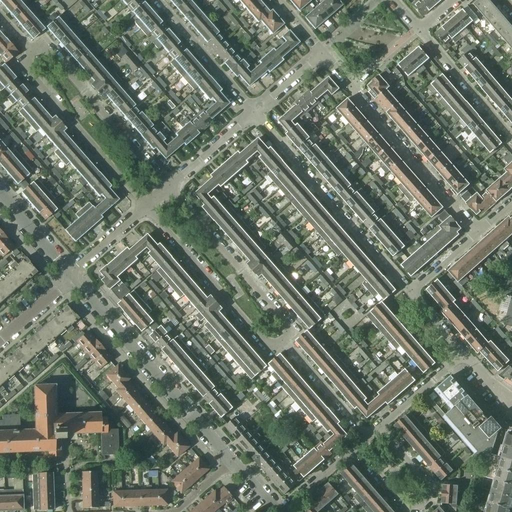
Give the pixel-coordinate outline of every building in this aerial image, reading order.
[(9,0),(3,5),(9,12),(20,2),(22,0),(9,0)] [(22,0),(20,2),(9,12),(15,19),(26,9),(23,5),(27,1),(25,0),(22,0)] [(141,0),(131,0),(126,5),(132,12),(143,2),(141,0)] [(173,0),(171,2),(177,9),(187,0),(173,0)] [(189,0),(187,0),(177,9),(183,16),(195,6),(189,0)] [(242,0),(240,2),(246,9),(256,0),(242,0)] [(258,0),(256,0),(246,9),(252,16),(263,6),(258,0)] [(297,0),(292,5),(298,12),(310,1),(308,0),(297,0)] [(321,0),(323,2),(318,6),(328,18),(335,12),(324,0),(321,0)] [(336,0),(324,0),(335,12),(342,6),(336,0)] [(427,11),(417,0),(410,6),(420,17),(427,11)] [(417,0),(427,11),(434,6),(429,0),(417,0)] [(496,8),(489,0),(478,0),(473,4),(485,18),(496,8)] [(143,2),(132,12),(127,16),(129,19),(134,15),(138,19),(149,9),(143,2)] [(195,6),(183,16),(189,23),(200,13),(195,6)] [(263,6),(252,16),(257,23),(260,21),(259,20),(269,12),(263,6)] [(309,6),(307,7),(321,24),(328,18),(318,6),(313,10),(309,6)] [(321,24),(307,7),(305,9),(309,13),(304,18),(314,30),(321,24)] [(507,20),(496,8),(485,18),(495,30),(507,20)] [(26,9),(15,19),(21,26),(32,15),(26,9)] [(149,9),(138,19),(134,23),(140,29),(155,16),(149,9)] [(269,12),(259,20),(260,21),(264,26),(259,30),(261,32),(277,18),(271,10),(269,12)] [(463,10),(455,16),(466,28),(470,24),(474,29),(476,27),(472,22),(473,22),(463,10)] [(200,13),(189,23),(195,30),(206,20),(200,13)] [(46,27),(52,34),(67,20),(62,14),(57,18),(53,21),(46,27)] [(32,15),(21,26),(20,26),(26,33),(38,22),(32,15)] [(155,16),(140,29),(146,36),(150,33),(161,22),(155,16)] [(455,16),(449,22),(459,34),(466,28),(455,16)] [(277,18),(261,32),(262,33),(267,30),(272,35),(283,24),(277,18)] [(67,20),(52,34),(57,41),(73,27),(67,20)] [(206,20),(195,30),(201,37),(212,26),(206,20)] [(511,37),(511,26),(507,20),(495,30),(506,43),(511,37)] [(38,22),(26,33),(33,40),(44,29),(38,22)] [(161,22),(150,33),(153,37),(149,41),(151,44),(152,43),(156,39),(167,29),(161,22)] [(442,28),(452,40),(455,44),(462,38),(459,34),(449,22),(442,28)] [(212,26),(201,37),(206,43),(218,33),(212,26)] [(73,27),(57,41),(63,47),(74,37),(73,35),(77,32),(73,27)] [(281,37),(285,42),(291,49),(299,43),(285,27),(281,30),(285,34),(281,37)] [(452,40),(442,28),(435,34),(445,46),(445,45),(448,49),(451,46),(448,43),(452,40)] [(167,29),(156,39),(152,43),(157,50),(162,46),(173,36),(167,29)] [(78,31),(77,32),(73,35),(74,37),(78,40),(82,36),(78,31)] [(218,33),(206,43),(212,50),(224,40),(218,33)] [(167,53),(179,43),(173,36),(162,46),(167,53)] [(74,37),(63,47),(70,55),(81,45),(78,40),(74,37)] [(5,39),(0,43),(0,55),(11,46),(5,39)] [(228,44),(224,40),(212,50),(218,56),(230,46),(234,42),(232,40),(228,44)] [(85,41),(81,45),(70,55),(76,61),(87,51),(91,48),(85,41)] [(278,48),(274,51),(281,59),(291,49),(285,42),(283,44),(281,46),(278,48)] [(173,60),(185,50),(179,43),(167,53),(173,60)] [(11,46),(0,55),(0,56),(6,63),(17,53),(11,46)] [(230,46),(218,56),(224,63),(236,53),(230,46)] [(92,47),(91,48),(87,51),(76,61),(81,68),(93,57),(89,54),(94,50),(92,47)] [(419,47),(412,53),(422,65),(429,59),(419,47)] [(470,51),(468,53),(458,61),(464,68),(476,58),(472,54),(477,50),(475,47),(472,50),(470,51)] [(272,49),(265,56),(275,67),(283,61),(281,59),(274,51),(272,49)] [(175,70),(191,56),(185,50),(173,60),(169,64),(175,70)] [(236,53),(224,63),(224,64),(230,70),(242,60),(238,56),(243,52),(241,50),(236,54),(236,53)] [(127,52),(121,58),(127,64),(133,59),(127,52)] [(498,52),(495,54),(501,61),(504,59),(498,52)] [(412,53),(405,60),(415,71),(419,75),(426,69),(422,65),(412,53)] [(181,77),(197,63),(191,56),(175,70),(181,77)] [(275,67),(265,56),(258,62),(260,64),(266,71),(268,73),(275,67)] [(93,57),(81,68),(87,75),(103,61),(104,61),(101,58),(97,62),(93,57)] [(476,58),(464,68),(470,75),(482,65),(476,58)] [(133,59),(127,64),(133,71),(139,66),(133,59)] [(242,60),(230,70),(236,77),(238,75),(246,69),(248,67),(242,60)] [(398,65),(408,77),(415,71),(405,60),(398,65)] [(103,61),(87,75),(92,80),(89,83),(90,85),(109,68),(103,61)] [(197,63),(181,77),(187,84),(203,70),(197,63)] [(1,66),(0,67),(0,79),(9,71),(3,64),(1,66)] [(257,67),(251,72),(249,73),(255,81),(266,71),(260,64),(257,67)] [(482,65),(470,75),(476,82),(488,72),(482,65)] [(109,68),(90,85),(96,92),(115,75),(109,68)] [(249,73),(246,69),(238,75),(248,87),(255,81),(249,73)] [(384,79),(391,73),(387,69),(380,75),(384,79)] [(203,70),(187,84),(193,91),(197,87),(209,77),(203,70)] [(9,71),(0,79),(0,91),(4,88),(15,78),(9,71)] [(138,71),(133,75),(137,80),(137,79),(142,75),(138,71)] [(488,72),(476,82),(482,89),(498,75),(496,73),(491,76),(488,72)] [(115,75),(96,92),(102,98),(121,82),(115,75)] [(369,93),(375,100),(387,90),(390,87),(379,75),(372,82),(373,82),(367,87),(371,91),(369,93)] [(442,76),(437,80),(427,88),(433,95),(449,82),(443,75),(442,76)] [(498,75),(482,89),(487,96),(499,86),(496,81),(500,78),(498,75)] [(197,87),(203,94),(215,83),(209,77),(197,87)] [(322,84),(328,91),(332,96),(336,92),(340,97),(343,94),(339,90),(339,89),(329,77),(322,84)] [(15,78),(4,88),(10,95),(21,85),(15,78)] [(111,102),(127,89),(126,87),(121,82),(102,98),(104,100),(107,97),(111,102)] [(449,82),(433,95),(439,102),(454,88),(449,82)] [(215,83),(203,94),(209,101),(212,99),(219,93),(221,91),(215,83)] [(322,84),(311,93),(317,100),(322,96),(326,100),(329,98),(325,93),(328,91),(322,84)] [(21,85),(10,95),(6,99),(12,105),(16,102),(27,92),(21,85)] [(391,86),(390,87),(387,90),(375,100),(381,107),(393,97),(388,92),(393,88),(391,86)] [(499,86),(487,96),(493,103),(494,103),(505,93),(509,89),(510,89),(508,86),(503,90),(499,86)] [(454,88),(439,102),(445,109),(460,95),(454,88)] [(117,109),(133,95),(127,89),(111,102),(117,109)] [(505,93),(494,103),(500,110),(511,99),(511,98),(511,92),(509,89),(505,93)] [(323,107),(317,100),(311,93),(309,91),(302,97),(312,108),(317,104),(321,109),(323,107)] [(22,109),(33,98),(27,92),(16,102),(22,109)] [(123,116),(139,102),(134,97),(138,94),(136,92),(133,95),(117,109),(123,116)] [(219,93),(212,99),(215,103),(221,110),(229,104),(219,93)] [(460,95),(445,109),(450,116),(466,102),(460,95)] [(312,108),(302,97),(295,103),(297,105),(305,115),(308,118),(310,116),(307,113),(312,108)] [(393,97),(381,107),(386,113),(398,103),(403,99),(401,97),(397,101),(393,97)] [(23,119),(39,105),(33,98),(22,109),(18,112),(23,119)] [(338,120),(342,116),(354,106),(348,99),(336,109),(341,114),(336,118),(338,120)] [(511,100),(511,99),(500,110),(505,116),(511,110),(511,100)] [(141,113),(137,108),(144,102),(142,100),(139,102),(123,116),(129,123),(141,113)] [(174,107),(172,105),(169,101),(166,103),(171,109),(174,107)] [(466,102),(450,116),(456,123),(460,119),(472,109),(466,102)] [(213,105),(208,109),(204,112),(210,120),(221,110),(215,103),(213,105)] [(398,103),(386,113),(392,120),(404,110),(398,103)] [(39,105),(23,119),(29,125),(45,112),(39,105)] [(297,105),(286,115),(292,122),(294,120),(299,116),(301,118),(305,115),(297,105)] [(354,106),(342,116),(349,123),(360,113),(354,106)] [(409,106),(404,110),(392,120),(398,127),(410,117),(406,112),(410,108),(409,106)] [(472,109),(460,119),(466,126),(478,116),(472,109)] [(202,110),(195,117),(205,128),(212,122),(210,120),(204,112),(202,110)] [(45,112),(29,125),(35,133),(39,129),(54,116),(53,114),(49,117),(45,112)] [(144,117),(141,113),(129,123),(135,129),(151,116),(151,115),(149,113),(144,117)] [(360,113),(349,123),(355,130),(366,120),(360,113)] [(185,118),(199,134),(205,128),(195,117),(191,120),(187,115),(185,118)] [(278,121),(288,133),(296,126),(292,122),(286,115),(278,121)] [(54,116),(39,129),(45,136),(60,123),(54,116)] [(151,116),(135,129),(141,136),(152,126),(153,126),(157,123),(151,116)] [(478,116),(466,126),(463,129),(469,136),(472,133),(484,123),(478,116)] [(414,122),(410,117),(398,127),(404,134),(421,120),(419,118),(414,122)] [(199,134),(185,118),(178,124),(182,128),(192,140),(199,134)] [(366,120),(355,130),(360,137),(372,126),(366,120)] [(421,120),(404,134),(410,141),(422,130),(418,126),(422,122),(421,120)] [(298,124),(296,126),(288,133),(286,135),(292,141),(307,128),(305,125),(306,124),(304,122),(299,126),(298,124)] [(60,123),(45,136),(51,143),(66,130),(60,123)] [(484,123),(472,133),(476,137),(471,141),(474,144),(474,143),(478,140),(490,130),(484,123)] [(152,126),(141,136),(140,136),(146,143),(158,133),(153,126),(152,126)] [(372,126),(360,137),(364,141),(360,145),(362,147),(378,133),(372,126)] [(192,140),(182,128),(175,134),(177,137),(183,144),(185,146),(192,140)] [(307,128),(292,141),(298,149),(298,148),(310,138),(314,134),(312,132),(311,132),(307,128)] [(66,130),(51,143),(57,149),(69,139),(64,134),(68,131),(66,130)] [(426,135),(422,130),(410,141),(416,147),(433,133),(431,131),(426,135)] [(490,130),(478,140),(474,143),(480,151),(484,147),(496,137),(490,130)] [(158,133),(146,143),(153,150),(155,148),(162,142),(165,140),(158,133)] [(378,133),(362,147),(363,149),(368,145),(372,150),(384,140),(378,133)] [(434,135),(433,133),(416,147),(422,154),(434,144),(430,139),(434,135)] [(316,145),(320,141),(323,138),(320,135),(318,138),(314,134),(310,138),(298,148),(304,155),(316,145)] [(173,140),(168,144),(166,146),(172,153),(183,144),(177,137),(173,140)] [(496,137),(484,147),(490,154),(502,144),(496,137)] [(259,138),(252,145),(258,152),(261,156),(269,150),(259,138)] [(69,139),(57,149),(53,153),(59,159),(74,145),(69,139)] [(384,140),(372,150),(378,157),(390,147),(384,140)] [(322,152),(318,147),(322,143),(320,141),(316,145),(304,155),(310,162),(322,152)] [(166,146),(162,142),(155,148),(165,159),(172,153),(166,146)] [(438,149),(434,144),(422,154),(428,161),(440,151),(444,147),(443,145),(438,149)] [(74,145),(59,159),(65,166),(69,163),(81,153),(74,145)] [(252,145),(241,154),(247,161),(250,158),(256,154),(258,152),(252,145)] [(5,147),(0,151),(0,163),(11,154),(5,147)] [(390,147),(378,157),(373,161),(375,163),(380,159),(384,164),(396,154),(390,147)] [(271,148),(269,150),(261,156),(259,158),(265,165),(277,154),(271,148)] [(15,150),(11,154),(0,163),(0,165),(5,171),(21,157),(15,150)] [(25,153),(24,154),(30,161),(33,158),(28,151),(25,153)] [(452,164),(446,158),(440,151),(428,161),(440,175),(452,164)] [(239,152),(231,158),(242,170),(249,164),(247,161),(241,154),(239,152)] [(322,152),(310,162),(316,169),(332,154),(330,152),(325,156),(322,152)] [(81,153),(69,163),(75,169),(86,159),(81,153)] [(510,153),(505,157),(503,159),(509,165),(504,170),(507,173),(511,178),(511,155),(510,153)] [(277,154),(265,165),(271,172),(283,162),(277,154)] [(332,154),(316,169),(322,176),(334,166),(330,161),(334,157),(332,154)] [(396,154),(384,164),(380,167),(386,174),(390,170),(402,160),(396,154)] [(21,157),(5,171),(11,178),(26,164),(21,157)] [(231,158),(225,164),(235,176),(242,170),(231,158)] [(86,159),(75,169),(80,176),(92,166),(86,159)] [(402,160),(390,170),(396,178),(408,167),(402,160)] [(283,162),(271,172),(267,175),(273,182),(289,168),(283,162)] [(26,164),(11,178),(17,185),(33,171),(26,164)] [(225,164),(218,170),(228,182),(235,176),(225,164)] [(458,171),(453,166),(452,164),(440,175),(446,181),(458,171)] [(56,166),(53,169),(51,171),(54,175),(57,173),(60,171),(56,166)] [(92,166),(80,176),(87,183),(98,173),(92,166)] [(334,166),(322,176),(328,182),(339,172),(334,166)] [(408,167),(396,178),(402,184),(413,174),(408,167)] [(289,168),(273,182),(279,189),(295,175),(289,168)] [(344,168),(339,172),(328,182),(334,189),(345,179),(342,174),(346,170),(344,168)] [(218,170),(213,174),(211,176),(213,178),(219,185),(221,188),(228,182),(218,170)] [(458,171),(446,181),(452,188),(463,178),(458,171)] [(98,173),(87,183),(92,189),(104,179),(98,173)] [(495,174),(496,175),(499,179),(510,191),(511,188),(511,178),(507,173),(501,177),(497,173),(495,174)] [(413,174),(402,184),(398,188),(404,195),(419,181),(413,174)] [(468,174),(463,178),(452,188),(458,195),(470,185),(465,180),(470,176),(468,174)] [(295,175),(279,189),(285,196),(289,192),(300,182),(295,175)] [(510,191),(499,179),(496,175),(490,180),(493,184),(503,196),(510,191)] [(213,178),(202,188),(208,195),(210,193),(215,189),(219,185),(213,178)] [(21,193),(26,199),(42,185),(36,179),(21,193)] [(104,179),(92,189),(99,197),(101,195),(108,189),(111,187),(104,179)] [(345,179),(334,189),(340,196),(351,186),(345,179)] [(419,181),(404,195),(409,201),(414,198),(425,188),(419,181)] [(300,182),(289,192),(295,199),(306,189),(300,182)] [(356,182),(351,186),(340,196),(346,203),(357,192),(353,188),(358,184),(356,182)] [(503,196),(493,184),(486,190),(497,202),(503,196)] [(42,185),(26,199),(27,199),(26,200),(32,207),(48,193),(42,185)] [(497,202),(486,190),(482,186),(481,187),(485,192),(480,196),(490,208),(497,202)] [(205,205),(212,199),(208,195),(202,188),(195,194),(205,205)] [(425,188),(414,198),(420,205),(432,195),(425,188)] [(118,200),(108,189),(101,195),(105,199),(111,206),(118,200)] [(306,189),(295,199),(291,202),(297,209),(312,195),(306,189)] [(361,189),(357,192),(346,203),(352,209),(367,196),(361,189)] [(490,208),(480,196),(477,193),(473,197),(467,191),(460,197),(466,203),(465,204),(472,211),(472,210),(477,216),(481,212),(483,214),(490,208)] [(48,193),(32,207),(39,213),(51,203),(55,200),(48,193)] [(312,195),(297,209),(303,216),(318,202),(312,195)] [(432,195),(420,205),(424,209),(419,213),(421,215),(425,211),(437,201),(432,195)] [(367,196),(352,209),(357,216),(373,202),(367,196)] [(208,214),(220,204),(214,197),(212,199),(205,205),(202,207),(208,214)] [(55,199),(55,200),(51,203),(39,213),(45,220),(56,210),(53,206),(57,202),(55,199)] [(105,199),(103,200),(97,205),(94,209),(100,216),(111,206),(105,199)] [(437,201),(425,211),(432,218),(443,208),(437,201)] [(88,202),(81,208),(95,224),(102,218),(100,216),(94,209),(88,202)] [(277,202),(271,208),(274,212),(281,206),(277,202)] [(318,202),(303,216),(309,223),(324,209),(318,202)] [(373,202),(357,216),(363,223),(375,213),(379,209),(373,202)] [(220,204),(208,214),(214,221),(215,221),(226,211),(220,204)] [(226,211),(215,221),(220,228),(236,214),(230,207),(226,211)] [(95,224),(81,208),(74,215),(78,219),(88,230),(95,224)] [(324,209),(309,223),(315,230),(330,216),(324,209)] [(444,223),(439,227),(452,241),(459,235),(457,233),(461,229),(457,224),(451,217),(450,217),(445,211),(438,217),(444,223)] [(375,213),(363,223),(369,230),(381,219),(375,213)] [(236,214),(220,228),(226,234),(242,221),(236,214)] [(330,216),(315,230),(320,236),(336,223),(330,216)] [(385,216),(381,219),(369,230),(375,237),(391,223),(385,216)] [(511,220),(511,219),(509,217),(502,223),(511,234),(511,220)] [(88,230),(78,219),(71,224),(82,236),(88,230)] [(242,221),(226,234),(232,241),(248,228),(242,221)] [(336,223),(320,236),(326,243),(342,229),(336,223)] [(391,223),(375,237),(381,243),(397,230),(391,223)] [(511,234),(502,223),(495,229),(505,241),(511,236),(511,237),(511,234)] [(82,236),(71,224),(64,231),(74,242),(82,236)] [(452,241),(439,227),(438,226),(431,232),(445,247),(452,241)] [(248,228),(232,241),(238,248),(254,234),(248,228)] [(342,229),(326,243),(332,250),(348,236),(342,229)] [(495,229),(488,235),(502,251),(509,245),(505,241),(495,229)] [(397,230),(381,243),(387,250),(399,240),(403,236),(397,230)] [(278,237),(284,244),(290,239),(284,232),(278,237)] [(445,247),(431,232),(425,238),(428,242),(438,253),(445,247)] [(2,233),(0,235),(0,247),(8,240),(2,233)] [(141,241),(147,248),(151,252),(158,246),(148,234),(141,241)] [(254,234),(238,248),(244,255),(260,241),(254,234)] [(503,251),(502,251),(488,235),(482,241),(492,253),(497,248),(501,253),(503,251)] [(348,236),(332,250),(338,257),(342,253),(354,243),(348,236)] [(290,239),(284,244),(290,251),(296,246),(290,239)] [(8,240),(0,247),(0,254),(2,257),(14,247),(8,240)] [(399,240),(387,250),(393,257),(396,255),(400,251),(405,247),(399,240)] [(141,241),(130,250),(136,257),(140,254),(145,250),(147,248),(141,241)] [(260,241),(244,255),(249,260),(245,263),(247,264),(262,252),(266,248),(260,241)] [(492,253),(482,241),(475,247),(485,259),(489,263),(491,262),(487,257),(492,253)] [(438,253),(428,242),(421,248),(432,259),(438,253)] [(310,253),(309,251),(315,245),(313,243),(306,248),(304,251),(308,255),(310,253)] [(354,243),(342,253),(348,260),(360,250),(354,243)] [(155,261),(167,251),(160,244),(158,246),(151,252),(149,254),(154,260),(155,261)] [(432,259),(421,248),(418,244),(411,249),(425,265),(432,259)] [(475,247),(468,253),(478,265),(485,259),(475,247)] [(128,248),(121,254),(131,266),(138,260),(136,257),(130,250),(128,248)] [(425,265),(411,249),(408,251),(412,256),(408,260),(418,271),(425,265)] [(360,250),(348,260),(354,267),(366,256),(360,250)] [(161,268),(172,258),(173,258),(167,251),(155,261),(156,262),(158,265),(151,272),(153,274),(157,271),(161,268)] [(262,252),(247,264),(253,271),(272,255),(269,252),(265,255),(262,252)] [(305,258),(301,253),(298,255),(299,255),(294,259),(296,262),(301,258),(303,260),(305,258)] [(478,265),(468,253),(462,259),(472,271),(476,275),(478,274),(474,269),(478,265)] [(121,254),(114,260),(124,272),(131,266),(121,254)] [(272,255),(253,271),(259,278),(274,265),(270,261),(274,258),(272,255)] [(366,256),(354,267),(360,274),(372,263),(366,256)] [(25,258),(17,265),(17,266),(18,265),(30,278),(37,272),(29,264),(30,263),(25,258)] [(172,258),(161,268),(157,271),(162,278),(178,265),(172,258)] [(462,259),(455,265),(465,277),(472,271),(462,259)] [(114,260),(108,266),(118,277),(124,272),(114,260)] [(418,271),(408,260),(401,266),(411,277),(418,271)] [(278,261),(274,265),(259,278),(260,280),(262,279),(263,279),(264,278),(268,282),(284,268),(278,261)] [(30,279),(30,278),(18,265),(17,266),(17,265),(14,262),(9,266),(12,271),(4,278),(15,290),(24,282),(25,283),(30,279)] [(372,263),(360,274),(366,280),(378,270),(372,263)] [(178,265),(162,278),(169,285),(184,271),(178,265)] [(456,280),(460,285),(462,287),(468,281),(465,277),(455,265),(448,271),(450,274),(454,278),(456,280)] [(130,291),(118,277),(108,266),(107,266),(100,272),(105,278),(102,281),(104,283),(105,284),(110,289),(110,290),(119,300),(130,291)] [(284,268),(268,282),(274,289),(289,275),(284,268)] [(329,269),(326,271),(324,273),(328,278),(330,276),(333,273),(329,269)] [(378,270),(366,280),(362,284),(368,291),(383,277),(378,270)] [(184,271),(169,285),(174,292),(190,278),(184,271)] [(511,274),(510,274),(503,295),(511,297),(511,274)] [(289,275),(274,289),(280,296),(296,282),(289,275)] [(384,277),(383,277),(368,291),(374,298),(378,294),(390,284),(384,277)] [(0,300),(1,302),(5,299),(6,300),(12,294),(11,293),(15,290),(4,278),(1,281),(0,280),(0,300)] [(190,278),(174,292),(180,299),(184,295),(196,285),(190,278)] [(426,290),(432,297),(444,287),(438,280),(426,290)] [(296,282),(280,296),(286,302),(301,289),(296,282)] [(390,284),(378,294),(384,301),(396,291),(390,284)] [(196,285),(184,295),(190,301),(201,291),(196,285)] [(444,287),(432,297),(438,304),(450,294),(444,287)] [(301,289),(286,302),(292,309),(308,296),(301,289)] [(118,304),(124,311),(140,298),(134,291),(118,304)] [(165,291),(162,293),(160,296),(164,301),(167,299),(169,297),(165,291)] [(201,291),(190,301),(196,308),(211,296),(209,294),(206,297),(201,291)] [(337,294),(334,296),(331,299),(337,306),(343,301),(337,294)] [(450,294),(438,304),(444,311),(456,301),(450,294)] [(211,296),(196,308),(199,312),(195,316),(198,319),(217,302),(211,296)] [(308,296),(292,309),(298,316),(313,302),(308,296)] [(158,297),(154,301),(158,306),(162,302),(158,297)] [(140,298),(124,311),(130,318),(146,305),(140,298)] [(457,299),(456,301),(444,311),(442,313),(448,320),(459,309),(463,306),(457,299)] [(217,302),(198,319),(201,322),(205,318),(208,322),(223,309),(217,302)] [(313,302),(298,316),(304,323),(319,309),(313,302)] [(366,316),(372,322),(387,309),(382,302),(366,316)] [(78,319),(74,313),(73,314),(66,305),(59,311),(58,311),(70,326),(78,319)] [(146,305),(130,318),(136,325),(148,315),(152,311),(146,305)] [(223,309),(208,322),(204,326),(210,332),(225,319),(221,314),(224,311),(223,309)] [(319,309),(304,323),(310,330),(325,316),(319,309)] [(387,309),(372,322),(378,329),(393,316),(387,309)] [(459,309),(448,320),(453,326),(465,316),(459,309)] [(70,326),(58,311),(53,315),(54,317),(45,324),(56,337),(64,330),(68,334),(73,329),(70,326)] [(148,315),(136,325),(142,332),(145,330),(147,328),(154,322),(148,315)] [(393,316),(378,329),(384,336),(400,323),(393,316)] [(465,316),(453,326),(459,333),(471,323),(465,316)] [(225,319),(210,332),(216,339),(231,326),(225,319)] [(475,320),(471,323),(459,333),(465,340),(481,326),(475,320)] [(400,323),(384,336),(390,343),(405,329),(400,323)] [(35,333),(32,336),(43,348),(46,346),(53,340),(52,340),(56,337),(45,324),(41,328),(40,327),(34,332),(35,333)] [(162,326),(153,334),(150,336),(156,343),(168,333),(162,326)] [(231,326),(216,339),(222,346),(237,332),(231,326)] [(481,326),(465,340),(471,347),(487,333),(481,326)] [(405,329),(390,343),(396,350),(400,346),(411,336),(405,329)] [(82,348),(94,338),(93,338),(87,331),(84,334),(80,338),(76,341),(74,343),(72,345),(74,347),(78,344),(82,348)] [(296,341),(302,348),(314,338),(307,331),(296,341)] [(237,332),(222,346),(228,353),(243,339),(237,332)] [(168,333),(156,343),(162,350),(174,340),(168,333)] [(487,333),(471,347),(478,354),(480,352),(491,341),(493,340),(487,333)] [(74,343),(76,341),(80,338),(77,335),(72,340),(74,343)] [(34,356),(43,348),(32,336),(22,344),(21,343),(16,347),(28,361),(32,365),(37,360),(34,356)] [(174,340),(162,350),(168,357),(184,343),(178,336),(174,340)] [(411,336),(400,346),(406,353),(417,343),(411,336)] [(94,338),(82,348),(86,353),(83,357),(84,358),(100,345),(94,338)] [(314,338),(302,348),(308,355),(320,345),(314,338)] [(243,339),(228,353),(234,359),(249,346),(243,339)] [(491,341),(480,352),(486,358),(497,348),(491,341)] [(184,343),(168,357),(174,364),(190,350),(184,343)] [(417,343),(406,353),(412,360),(423,350),(417,343)] [(100,345),(84,358),(86,360),(89,357),(94,362),(105,352),(106,352),(100,345)] [(320,345),(308,355),(314,362),(325,351),(320,345)] [(249,346),(234,359),(239,366),(255,353),(249,346)] [(17,371),(28,361),(16,347),(16,348),(5,358),(0,362),(6,368),(11,365),(17,371)] [(215,347),(212,350),(210,348),(207,350),(211,355),(214,353),(217,349),(215,347)] [(497,348),(486,358),(492,365),(503,355),(497,348)] [(190,350),(174,364),(180,370),(195,357),(190,350)] [(423,350),(412,360),(417,367),(429,356),(423,350)] [(325,351),(314,362),(320,368),(331,358),(325,351)] [(511,356),(507,351),(503,355),(492,365),(498,372),(511,359),(511,356)] [(105,352),(94,362),(98,367),(94,370),(96,372),(111,359),(105,352)] [(255,353),(239,366),(245,373),(261,359),(255,353)] [(269,364),(275,371),(286,361),(281,354),(269,364)] [(335,355),(331,358),(320,368),(326,375),(341,361),(335,355)] [(429,356),(417,367),(424,374),(435,364),(429,356)] [(195,357),(180,370),(185,377),(201,363),(195,357)] [(84,358),(74,367),(77,370),(87,361),(84,358)] [(261,359),(245,373),(252,380),(267,367),(261,359)] [(286,361),(275,371),(271,375),(277,382),(292,368),(293,368),(286,361)] [(341,361),(326,375),(332,382),(347,368),(341,361)] [(11,365),(6,368),(0,362),(0,384),(0,385),(12,375),(17,371),(11,365)] [(201,363),(185,377),(192,384),(203,374),(207,370),(201,363)] [(107,377),(111,382),(123,372),(117,365),(102,378),(104,380),(107,377)] [(511,367),(510,366),(499,377),(508,384),(511,378),(511,367)] [(292,368),(277,382),(282,388),(298,375),(292,368)] [(347,368),(332,382),(337,389),(353,375),(347,368)] [(405,369),(398,375),(408,387),(415,381),(411,376),(405,369)] [(123,372),(111,382),(117,389),(127,381),(129,379),(123,372)] [(203,374),(192,384),(198,391),(210,381),(203,374)] [(298,375),(282,388),(289,395),(304,382),(298,375)] [(353,375),(337,389),(343,395),(355,385),(359,382),(353,375)] [(408,387),(398,375),(391,381),(401,393),(408,387)] [(434,391),(440,397),(457,383),(451,376),(434,391)] [(117,389),(111,394),(113,396),(117,393),(121,398),(133,388),(127,381),(117,389)] [(210,381),(198,391),(204,397),(215,387),(210,381)] [(401,393),(391,381),(385,387),(395,399),(401,393)] [(304,382),(289,395),(294,402),(310,388),(304,382)] [(462,389),(457,383),(440,397),(446,404),(462,389)] [(64,434),(100,433),(101,455),(118,455),(117,430),(107,430),(107,418),(100,418),(100,413),(56,415),(55,385),(33,386),(35,430),(17,431),(17,427),(20,427),(19,415),(2,415),(2,421),(0,420),(0,452),(48,451),(48,457),(61,457),(61,439),(64,439),(64,434)] [(343,395),(349,402),(361,392),(355,385),(343,395)] [(215,387),(204,397),(210,404),(221,394),(215,387)] [(395,399),(385,387),(377,393),(379,396),(386,403),(388,405),(395,399)] [(133,388),(121,398),(125,403),(122,406),(123,408),(127,405),(139,395),(133,388)] [(310,388),(294,402),(300,409),(316,395),(310,388)] [(468,396),(462,389),(446,404),(451,410),(466,397),(468,396)] [(101,392),(98,395),(104,401),(107,398),(101,392)] [(361,392),(349,402),(355,409),(357,407),(365,401),(367,399),(361,392)] [(221,394),(210,404),(216,411),(227,401),(221,394)] [(139,395),(127,405),(133,412),(145,402),(139,395)] [(316,395),(300,409),(306,416),(322,402),(316,395)] [(375,399),(370,404),(368,405),(374,413),(386,403),(379,396),(375,399)] [(426,398),(431,405),(434,402),(428,396),(426,398)] [(468,396),(466,397),(451,410),(445,415),(442,418),(474,454),(472,457),(485,472),(486,472),(491,454),(498,432),(502,429),(495,421),(492,423),(468,396)] [(227,401),(216,411),(222,418),(233,408),(227,401)] [(374,413),(368,405),(365,401),(357,407),(367,419),(374,413)] [(145,402),(133,412),(139,418),(150,408),(145,402)] [(322,402),(306,416),(312,422),(316,419),(328,409),(322,402)] [(440,409),(434,402),(431,405),(437,411),(440,409)] [(150,408),(139,418),(135,421),(137,423),(140,420),(145,425),(156,415),(150,408)] [(328,408),(328,409),(316,419),(322,426),(334,415),(328,408)] [(445,415),(440,409),(437,411),(442,418),(445,415)] [(410,412),(396,424),(394,426),(400,433),(416,419),(410,412)] [(231,433),(239,426),(246,420),(240,414),(225,427),(231,433)] [(156,415),(145,425),(149,430),(144,434),(146,436),(150,432),(151,432),(162,422),(156,415)] [(334,415),(322,426),(328,433),(330,431),(338,424),(340,423),(334,415)] [(125,419),(122,422),(127,428),(130,425),(125,419)] [(416,419),(400,433),(406,440),(421,426),(416,419)] [(246,420),(239,426),(231,433),(237,440),(249,430),(244,425),(248,422),(246,420)] [(162,422),(151,432),(156,439),(168,429),(162,422)] [(348,436),(338,424),(330,431),(334,435),(340,442),(348,436)] [(421,426),(406,440),(412,446),(427,433),(421,426)] [(168,429),(156,439),(153,442),(155,444),(158,441),(162,446),(165,444),(174,435),(168,429)] [(253,435),(249,430),(237,440),(249,454),(260,444),(256,439),(258,437),(255,433),(253,435)] [(174,435),(165,444),(170,450),(182,440),(176,433),(174,435)] [(427,433),(412,446),(418,454),(434,440),(427,433)] [(331,438),(327,441),(323,444),(330,452),(340,442),(334,435),(331,438)] [(182,440),(170,450),(175,455),(171,458),(173,460),(188,447),(182,440)] [(434,440),(418,454),(424,460),(439,447),(434,440)] [(260,444),(249,454),(248,454),(255,461),(266,450),(262,446),(265,444),(263,442),(260,444)] [(321,442),(315,448),(325,460),(332,454),(330,452),(323,444),(321,442)] [(439,447),(424,460),(430,467),(441,457),(445,454),(439,447)] [(511,448),(505,447),(503,453),(501,453),(500,457),(511,460),(511,448)] [(325,460),(315,448),(308,454),(318,466),(325,460)] [(261,468),(272,457),(270,455),(266,450),(255,461),(261,468)] [(318,466),(308,454),(301,460),(311,472),(318,466)] [(491,454),(486,472),(485,472),(483,477),(496,480),(498,469),(500,457),(491,454)] [(267,474),(278,464),(282,461),(280,459),(277,462),(272,457),(261,468),(267,474)] [(441,457),(430,467),(435,474),(447,464),(445,461),(441,457)] [(511,460),(500,457),(498,469),(511,473),(511,460)] [(198,458),(191,464),(201,476),(208,470),(198,458)] [(311,472),(301,460),(294,466),(304,478),(311,472)] [(273,481),(284,471),(280,467),(284,463),(282,461),(278,464),(267,474),(273,481)] [(340,473),(346,480),(357,470),(351,463),(340,473)] [(201,476),(191,464),(186,468),(183,465),(181,467),(184,470),(194,482),(201,476)] [(447,464),(435,474),(441,481),(453,471),(447,464)] [(194,482),(184,470),(181,467),(179,468),(182,472),(177,476),(187,488),(194,482)] [(511,473),(498,469),(496,480),(496,481),(511,485),(511,473)] [(357,470),(346,480),(352,487),(363,477),(357,470)] [(284,471),(273,481),(279,488),(290,478),(284,471)] [(81,472),(81,481),(101,480),(101,474),(97,474),(97,472),(81,472)] [(52,473),(31,474),(32,483),(53,482),(52,473)] [(19,478),(14,478),(14,490),(22,490),(22,475),(18,475),(19,478)] [(169,477),(167,479),(180,494),(187,488),(177,476),(172,480),(169,477)] [(363,477),(352,487),(358,494),(369,484),(363,477)] [(290,478),(279,488),(285,495),(296,485),(290,478)] [(101,480),(81,481),(82,490),(97,490),(97,484),(101,484),(101,480)] [(443,483),(442,495),(457,496),(458,486),(458,483),(447,482),(446,481),(443,483)] [(511,485),(496,481),(493,492),(511,498),(511,485)] [(53,482),(32,483),(32,491),(53,491),(53,482)] [(113,507),(122,507),(122,491),(121,491),(121,482),(118,483),(119,492),(112,492),(113,507)] [(328,483),(322,489),(332,501),(339,495),(328,483)] [(369,484),(358,494),(353,497),(360,505),(375,491),(369,484)] [(339,494),(341,492),(335,485),(333,487),(339,494)] [(146,491),(140,491),(140,506),(149,506),(148,486),(146,486),(146,491)] [(150,486),(148,486),(149,506),(158,506),(157,490),(151,490),(150,486)] [(127,491),(122,491),(122,507),(131,507),(131,487),(127,487),(127,491)] [(133,487),(131,487),(131,507),(140,506),(140,491),(133,491),(133,487)] [(223,487),(216,493),(224,503),(226,505),(233,499),(223,487)] [(322,489),(315,495),(325,506),(332,501),(322,489)] [(14,490),(5,490),(6,511),(15,511),(14,490)] [(22,490),(14,490),(15,511),(23,510),(22,490)] [(97,490),(82,490),(82,499),(97,499),(102,499),(102,496),(97,496),(97,490)] [(167,490),(157,490),(158,506),(167,505),(167,502),(176,494),(173,491),(167,497),(167,490)] [(53,491),(32,491),(32,500),(53,500),(53,491)] [(214,491),(208,496),(218,508),(224,503),(216,493),(214,491)] [(375,491),(360,505),(365,511),(381,497),(375,491)] [(511,506),(511,498),(493,492),(489,504),(511,510),(511,506)] [(315,495),(308,501),(318,511),(325,506),(315,495)] [(457,505),(457,496),(442,495),(441,503),(446,504),(446,507),(448,507),(456,508),(456,505),(457,505)] [(208,496),(200,503),(208,511),(213,511),(218,508),(208,496)] [(381,497),(365,511),(366,511),(378,511),(387,504),(381,497)] [(97,499),(82,499),(82,509),(98,508),(97,499)] [(53,500),(32,500),(33,511),(54,510),(53,500)] [(318,511),(308,501),(301,507),(305,511),(318,511)] [(208,511),(200,503),(194,508),(196,511),(208,511)]
